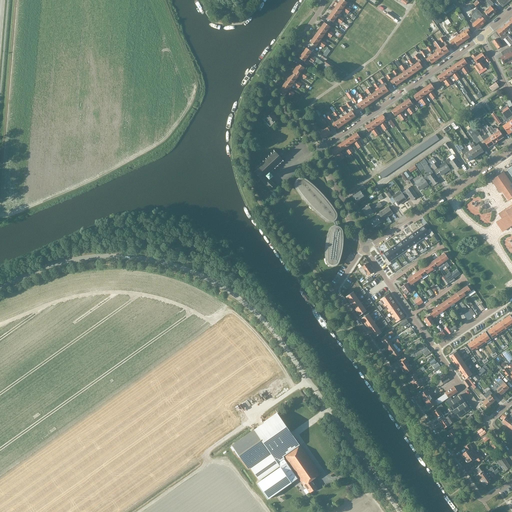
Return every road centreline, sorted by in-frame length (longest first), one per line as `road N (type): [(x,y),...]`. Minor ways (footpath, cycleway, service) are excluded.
road 1 (unclassified): [(0,286),(77,257),(127,256),(210,282),(257,319),(396,511)]
road 2 (residential): [(511,480),(484,499),(475,493),(335,294),(364,249)]
road 3 (residential): [(319,149),(480,38)]
road 4 (residential): [(319,149),(265,90),(322,0)]
road 5 (residential): [(364,249),(511,148)]
road 6 (unknown): [(306,383),(204,455)]
